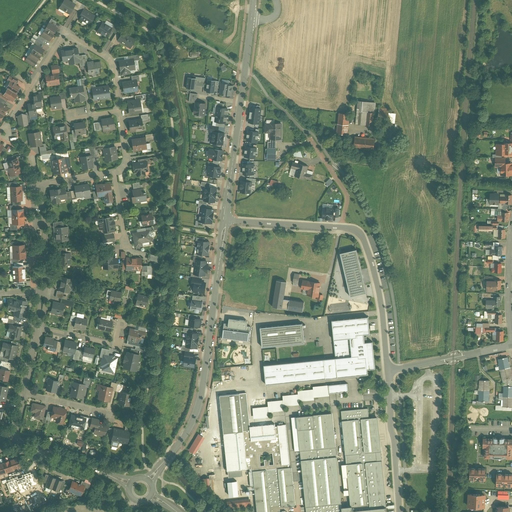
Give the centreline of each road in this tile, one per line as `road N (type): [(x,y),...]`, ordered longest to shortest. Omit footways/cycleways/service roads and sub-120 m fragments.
road 1 (residential): [(225,221),(198,405),(148,481)]
road 2 (residential): [(225,221),(250,18)]
road 3 (residential): [(30,86),(68,31),(110,56),(120,112)]
road 4 (residential): [(388,371),(368,251),(360,234),(341,228)]
road 5 (residential): [(388,371),(400,511)]
road 6 (residential): [(12,437),(130,485)]
road 7 (residential): [(511,346),(388,371)]
